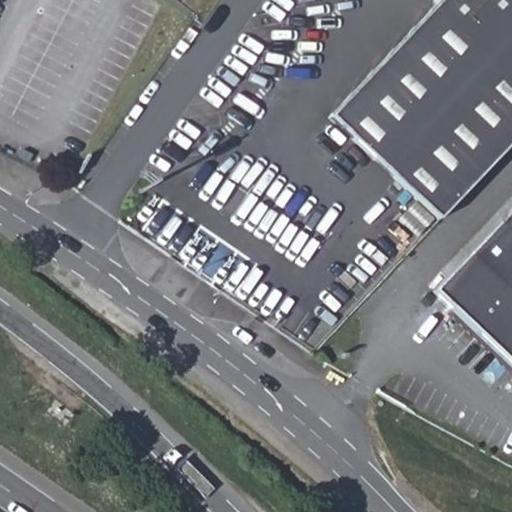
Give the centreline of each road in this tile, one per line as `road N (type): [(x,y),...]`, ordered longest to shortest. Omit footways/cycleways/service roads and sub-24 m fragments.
road 1 (tertiary): [(62,246),(264,391),(397,511)]
road 2 (residential): [(62,246),(249,0)]
road 3 (trunk): [(224,511),(123,414),(0,313)]
